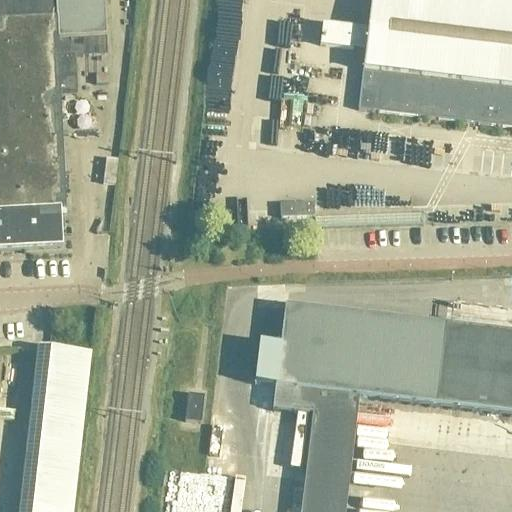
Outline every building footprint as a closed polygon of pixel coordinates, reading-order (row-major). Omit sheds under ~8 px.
[(0,0),(0,253),(61,250),(59,212),(64,212),(59,98),(75,97),(73,59),(105,58),(102,0),(0,0)] [(511,0),(371,0),(358,112),(511,130),(511,0)] [(355,53),(357,32),(323,28),(320,49),(355,53)] [(279,220),(313,219),(313,205),(279,206),(279,220)] [(511,334),(284,308),(272,412),(311,417),(299,511),(336,511),(350,398),(511,417),(511,334)] [(0,361),(1,362),(2,385),(19,384),(17,347),(0,347),(0,361)] [(201,426),(203,398),(187,397),(184,424),(201,426)] [(0,431),(6,433),(10,407),(0,405),(0,431)]
